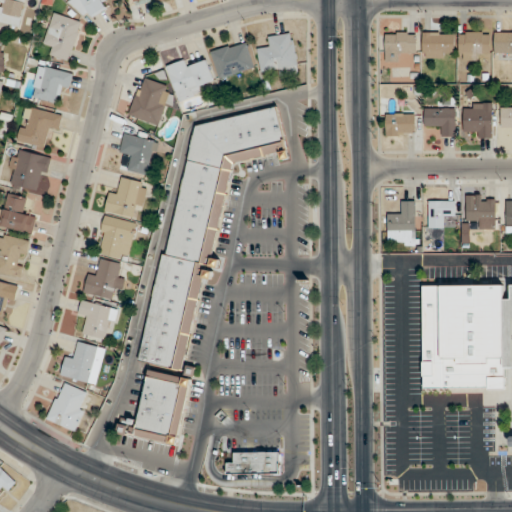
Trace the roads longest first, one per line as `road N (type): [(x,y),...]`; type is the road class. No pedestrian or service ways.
road 1 (residential): [(0,419),(42,333),(117,52),(245,8),(305,0)]
road 2 (secondary): [(364,511),(359,0)]
road 3 (secondary): [(326,0),(330,511)]
road 4 (secondary): [(0,423),(87,475),(210,511)]
road 5 (residential): [(363,169),(511,168)]
